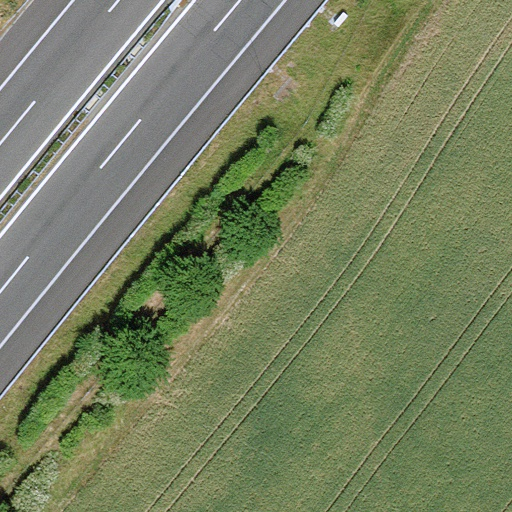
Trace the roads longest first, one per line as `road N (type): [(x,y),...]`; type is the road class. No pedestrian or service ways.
road 1 (motorway): [(0,295),(244,0)]
road 2 (motorway): [(116,0),(0,141)]
